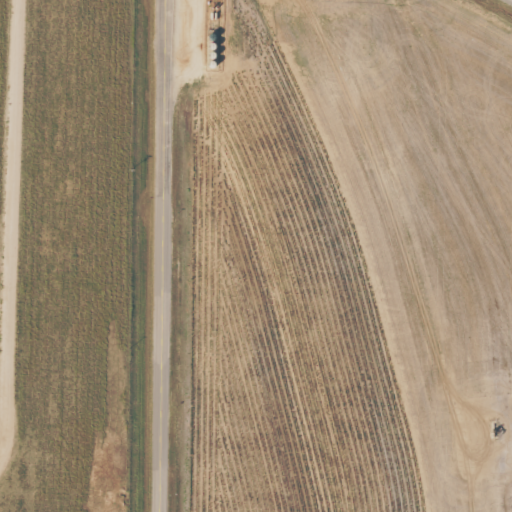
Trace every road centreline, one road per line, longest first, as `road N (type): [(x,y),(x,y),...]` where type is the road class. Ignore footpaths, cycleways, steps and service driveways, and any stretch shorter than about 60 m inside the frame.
road 1 (secondary): [(161,511),(167,0)]
road 2 (residential): [(511,122),(485,139),(383,151)]
